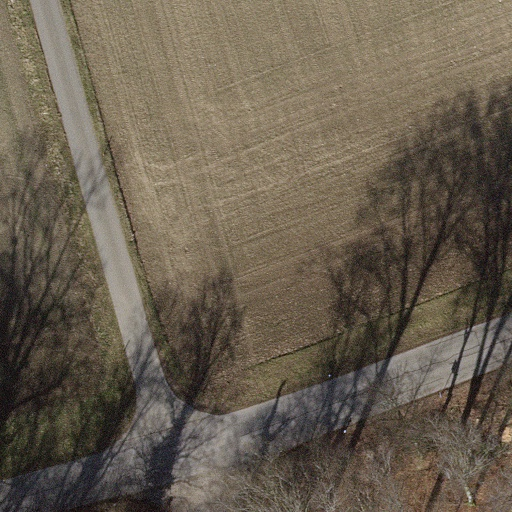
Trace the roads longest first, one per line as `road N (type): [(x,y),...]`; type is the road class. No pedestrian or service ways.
road 1 (tertiary): [(511,333),(171,453),(0,499)]
road 2 (track): [(44,0),(171,453)]
